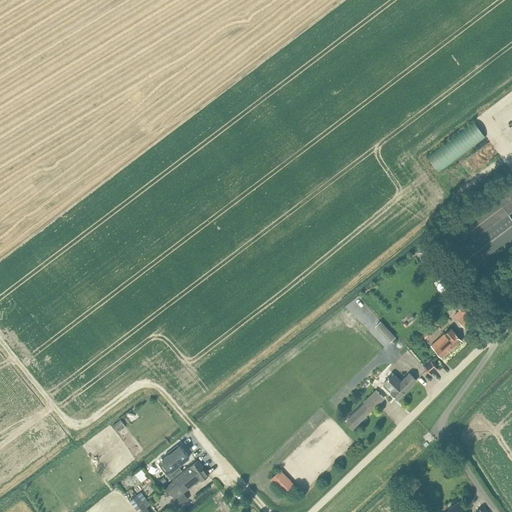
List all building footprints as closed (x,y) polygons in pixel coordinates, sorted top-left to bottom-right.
[(472,265),(511,236),(511,217),(509,213),(511,210),(511,186),(448,232),(472,265)] [(463,301),(456,306),(460,310),(464,315),(458,320),(464,328),(477,317),(463,301)] [(442,358),(462,340),(451,328),(431,345),(442,358)] [(431,374),(438,369),(431,361),(424,366),(431,374)] [(388,378),(383,382),(385,385),(391,390),(390,392),(391,392),(398,399),(416,380),(409,373),(401,381),(395,375),(390,380),(388,378)] [(353,430),(385,398),(376,389),(363,402),(365,403),(345,422),(353,430)] [(124,425),(130,420),(127,416),(120,421),(124,425)] [(178,466),(190,457),(180,445),(179,446),(178,445),(168,452),(169,454),(162,459),(170,469),(165,472),(170,479),(182,470),(178,466)] [(166,487),(176,500),(185,493),(184,492),(200,479),(202,481),(209,475),(198,461),(174,480),(174,481),(166,487)] [(286,495),(295,486),(279,470),(271,478),(286,495)] [(141,491),(129,500),(136,508),(138,511),(150,511),(147,507),(151,504),(141,491)] [(185,493),(176,500),(180,506),(189,499),(185,493)] [(465,511),(459,502),(453,506),(454,508),(451,510),(450,510),(447,511),(465,511)]
